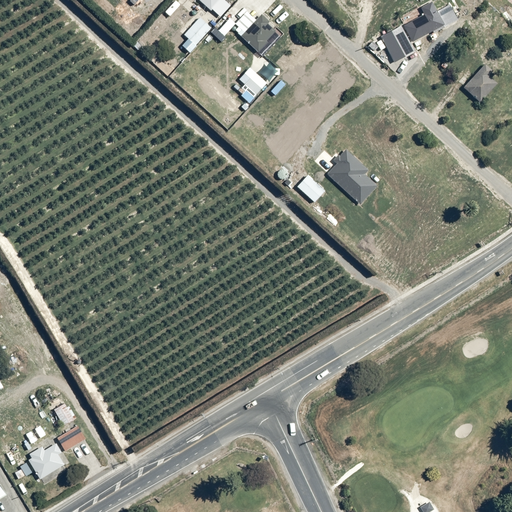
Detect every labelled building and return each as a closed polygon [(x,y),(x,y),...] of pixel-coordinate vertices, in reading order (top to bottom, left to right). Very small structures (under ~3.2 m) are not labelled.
[(197,0),(217,18),(228,6),(221,0),(197,0)] [(408,43),(428,33),(432,31),(432,33),(457,20),(450,6),(437,13),(431,1),(420,7),(424,14),(406,23),(379,37),(393,63),(413,52),(408,43)] [(259,14),(254,20),(247,14),(237,26),(244,32),(240,37),(249,45),(257,51),(264,57),(271,48),(264,42),(274,30),(266,24),(268,21),(259,14)] [(211,27),(199,16),(183,35),(194,46),(211,27)] [(223,27),(218,22),(207,34),(212,38),(223,27)] [(467,54),(457,46),(445,60),(451,65),(457,57),(462,60),(467,54)] [(482,64),(460,89),(477,104),(495,84),(486,76),(490,72),(482,64)] [(265,83),(253,71),(242,83),(254,95),(265,83)] [(395,126),(384,116),(368,133),(379,144),(395,126)] [(353,154),(345,147),(334,159),(337,162),(326,174),(358,205),(376,186),(363,173),(366,170),(351,156),(353,154)] [(62,401),(51,407),(63,425),(73,419),(62,401)] [(86,439),(77,425),(57,437),(66,451),(86,439)] [(11,440),(6,443),(19,465),(24,461),(11,440)] [(38,479),(62,465),(56,454),(59,452),(54,443),(42,450),(40,446),(26,455),(29,460),(27,461),(38,479)]
